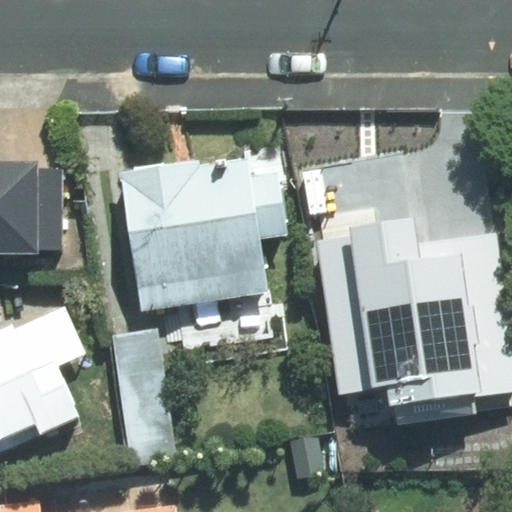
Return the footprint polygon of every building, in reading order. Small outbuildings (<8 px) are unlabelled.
[(281,145),(118,166),(137,315),(300,294),(281,145)] [(57,155),(0,152),(0,252),(52,255),(57,155)] [(448,203),(329,222),(343,315),(331,317),(340,376),(472,356),(448,203)] [(0,447),(77,411),(30,313),(0,327),(0,447)] [(156,424),(157,333),(109,333),(108,469),(171,469),(171,424),(156,424)] [(481,409),(479,393),(446,397),(460,498),(511,490),(511,387),(501,390),(503,405),(481,409)]
